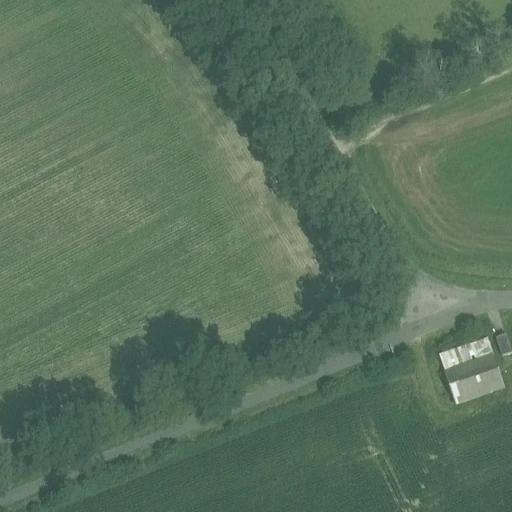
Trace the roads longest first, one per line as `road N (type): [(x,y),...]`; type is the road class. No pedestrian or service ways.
road 1 (unclassified): [(432,322),(0,499)]
road 2 (unclassified): [(432,322),(243,0)]
